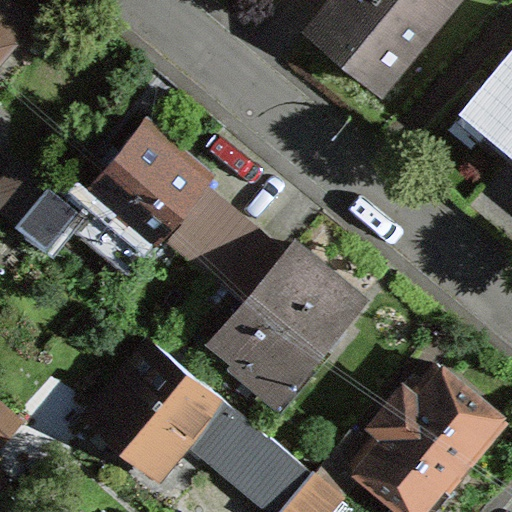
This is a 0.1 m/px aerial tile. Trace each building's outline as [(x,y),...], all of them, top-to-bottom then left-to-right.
[(0,0),(0,40),(23,14),(5,0),(0,0)] [(377,83),(446,0),(335,0),(312,28),(377,83)] [(511,50),(468,103),(492,123),(484,132),(511,155),(511,50)] [(78,227),(130,270),(162,231),(204,181),(211,173),(145,118),(89,185),(103,197),(78,227)] [(0,205),(17,219),(46,185),(23,166),(0,193),(0,205)] [(192,256),(234,206),(204,181),(162,231),(192,256)] [(73,204),(48,183),(46,185),(17,219),(15,221),(40,243),(73,204)] [(264,231),(234,206),(192,256),(221,281),(264,231)] [(287,251),(264,231),(221,281),(245,301),(287,251)] [(216,334),(282,391),(361,299),(294,243),(287,251),(245,301),(216,334)] [(187,432),(258,491),(292,452),(271,433),(270,435),(155,338),(90,415),(155,470),(187,432)] [(361,468),(410,510),(438,477),(446,484),(504,417),(438,361),(414,390),(405,382),(372,420),(382,429),(369,443),(353,462),(361,468)] [(350,427),(314,471),(340,493),(361,468),(353,462),(369,443),(350,427)] [(314,471),(292,452),(258,491),(280,511),(314,471)] [(340,493),(314,471),(280,511),(279,511),(360,511),(339,494),(340,493)] [(28,511),(7,492),(0,500),(0,511),(28,511)]
